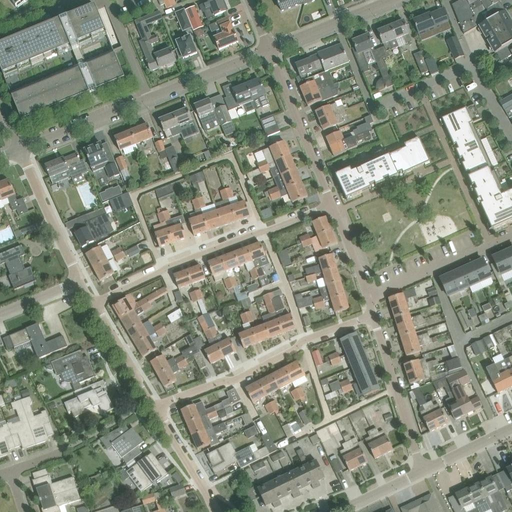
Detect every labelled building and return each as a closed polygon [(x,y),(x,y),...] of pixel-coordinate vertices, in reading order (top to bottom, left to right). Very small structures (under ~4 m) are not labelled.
[(50,0),(59,21),(0,45),(0,67),(22,120),(125,78),(120,67),(129,64),(122,47),(113,50),(92,0),(9,0),(16,7),(23,1),(25,3),(27,0),(50,0)] [(163,0),(165,4),(167,9),(177,5),(175,0),(163,0)] [(207,20),(226,12),(226,11),(227,10),(225,4),(223,4),(221,0),(216,0),(200,7),(203,13),(204,12),(207,20)] [(277,0),(282,12),(304,3),(305,5),(315,1),(314,0),(277,0)] [(505,12),(498,0),(460,0),(459,1),(452,5),(457,17),(460,25),(464,35),(469,32),(482,25),(505,12)] [(195,6),(185,10),(189,19),(192,28),(194,31),(204,27),(195,6)] [(192,28),(189,19),(185,10),(185,9),(178,11),(186,31),(192,28)] [(430,15),(428,15),(434,28),(448,22),(443,10),(430,15)] [(146,26),(160,20),(163,19),(159,11),(139,20),(135,21),(135,22),(139,20),(142,27),(138,28),(140,34),(141,34),(148,31),(146,26)] [(511,23),(505,12),(482,25),(480,26),(487,39),(489,37),(491,40),(488,41),(492,49),(495,54),(511,44),(511,23)] [(434,28),(428,15),(413,21),(419,34),(434,28)] [(217,22),(209,26),(212,33),(220,29),(223,36),(215,39),(219,50),(239,42),(228,17),(217,22)] [(403,21),(391,26),(399,47),(412,42),(409,34),(403,21)] [(385,47),(380,49),(384,59),(390,57),(388,52),(399,47),(391,26),(378,32),(383,45),(384,45),(385,47)] [(140,42),(147,61),(151,72),(160,68),(160,69),(167,66),(168,68),(174,65),(173,63),(176,62),(171,49),(155,55),(151,45),(159,42),(156,35),(151,38),(151,37),(150,38),(144,40),(143,40),(143,41),(140,42)] [(384,59),(380,49),(375,51),(374,48),(369,35),(353,42),(355,48),(352,49),(364,77),(369,75),(368,72),(370,71),(363,53),(372,49),(383,78),(382,79),(381,79),(380,80),(379,81),(378,81),(378,82),(377,83),(376,85),(376,86),(376,87),(376,88),(376,89),(376,90),(376,91),(376,92),(377,93),(394,86),(384,59)] [(177,42),(180,50),(183,59),(197,54),(193,44),(190,37),(177,42)] [(464,56),(457,37),(447,41),(455,60),(464,56)] [(511,44),(504,49),(497,53),(502,61),(511,55),(511,61),(510,62),(511,66),(511,44)] [(318,54),(318,55),(325,73),(349,64),(342,45),(318,54)] [(421,52),(414,55),(421,74),(429,71),(421,52)] [(325,73),(318,55),(310,58),(310,59),(296,65),(300,77),(296,78),(298,83),(325,73)] [(259,80),(241,87),(251,111),(256,109),(253,102),(259,99),(263,107),(269,105),(259,80)] [(300,88),(304,97),(318,91),(329,87),(327,82),(316,86),(314,82),(300,88)] [(228,112),(231,121),(239,118),(235,109),(244,106),(247,113),(251,111),(241,87),(234,90),(235,95),(224,99),(229,111),(228,112)] [(318,91),(304,97),(308,106),(322,100),(322,101),(333,97),(331,91),(329,87),(318,91)] [(511,95),(500,103),(505,111),(511,106),(511,95)] [(231,121),(228,112),(226,107),(214,111),(209,100),(202,103),(201,101),(195,103),(196,105),(195,106),(204,128),(221,122),(227,136),(236,132),(231,121)] [(315,112),(319,121),(333,115),(345,110),(343,106),(338,108),(336,103),(329,106),(315,112)] [(450,134),(451,137),(474,126),(473,123),(481,120),(475,105),(442,119),(449,134),(450,134)] [(174,114),(179,127),(182,135),(190,132),(191,136),(199,133),(194,120),(192,120),(188,109),(174,114)] [(333,115),(319,121),(323,131),(344,122),(342,117),(347,115),(345,110),(333,115)] [(179,127),(174,114),(160,120),(165,132),(168,139),(181,134),(179,127)] [(260,121),(261,121),(267,137),(280,132),(273,115),(260,121)] [(326,138),(330,147),(368,131),(372,130),(370,124),(353,131),(354,132),(343,137),(340,132),(326,138)] [(148,125),(132,131),(137,144),(153,138),(148,125)] [(450,137),(456,151),(481,141),(474,126),(451,137),(450,137)] [(137,144),(132,131),(115,138),(120,151),(137,144)] [(370,136),(368,131),(330,147),(334,157),(348,151),(357,147),(355,142),(370,136)] [(419,138),(402,146),(412,169),(415,168),(415,169),(430,163),(419,138)] [(161,159),(168,156),(165,150),(161,141),(155,144),(161,159)] [(456,151),(462,165),(487,154),(481,141),(456,151)] [(257,164),(259,169),(291,156),(285,142),(262,151),(266,161),(257,164)] [(101,144),(85,150),(94,172),(106,168),(110,179),(120,175),(112,153),(106,156),(101,144)] [(402,146),(387,153),(398,177),(412,171),(412,169),(402,146)] [(209,151),(204,153),(207,161),(212,159),(209,151)] [(493,152),(489,154),(494,166),(498,164),(493,152)] [(53,185),(71,177),(75,185),(85,181),(82,175),(89,172),(84,160),(81,161),(77,153),(45,166),(50,178),(51,178),(53,185)] [(387,153),(373,159),(384,183),(398,177),(387,153)] [(462,165),(469,179),(493,168),(487,154),(462,165)] [(122,156),(116,159),(121,171),(127,169),(122,156)] [(274,179),(281,176),(296,170),(291,156),(259,169),(247,174),(250,181),(247,182),(250,189),(255,187),(251,178),(261,174),(270,170),(274,179)] [(178,158),(170,161),(175,174),(177,174),(184,171),(178,158)] [(373,159),(359,165),(369,188),(370,190),(384,183),(373,159)] [(359,165),(350,169),(361,193),(370,190),(369,188),(359,165)] [(469,179),(475,192),(499,182),(493,168),(469,179)] [(361,193),(350,169),(335,176),(345,198),(351,195),(352,198),(361,193)] [(281,176),(287,189),(302,183),(296,170),(281,176)] [(203,172),(190,177),(192,184),(197,182),(198,184),(206,181),(203,172)] [(9,180),(0,184),(0,196),(2,201),(8,198),(13,211),(17,210),(20,216),(29,213),(23,198),(17,201),(9,180)] [(475,192),(481,207),(504,197),(504,195),(505,195),(499,182),(475,192)] [(302,183),(287,189),(293,203),(308,197),(302,183)] [(171,184),(156,190),(159,201),(174,195),(171,184)] [(277,187),(268,191),(270,196),(271,196),(280,192),(277,187)] [(229,199),(226,190),(220,192),(223,201),(229,199)] [(280,192),(271,196),(273,201),(282,197),(280,192)] [(203,197),(198,199),(201,209),(206,207),(203,197)] [(230,200),(232,205),(238,203),(236,197),(230,200)] [(481,207),(485,215),(508,205),(504,197),(481,207)] [(117,198),(110,201),(113,210),(121,207),(117,198)] [(201,209),(198,199),(192,201),(195,210),(195,211),(197,218),(189,221),(194,236),(208,231),(203,216),(201,209)] [(238,204),(231,207),(236,222),(250,217),(247,208),(245,202),(238,204)] [(485,215),(489,225),(492,224),(494,229),(511,221),(511,211),(509,205),(508,205),(485,215)] [(231,207),(217,211),(222,227),(236,222),(231,207)] [(104,208),(76,219),(79,226),(84,224),(106,215),(107,215),(107,214),(104,208)] [(168,211),(162,213),(166,222),(172,220),(168,211)] [(217,211),(203,216),(208,231),(222,227),(217,211)] [(161,224),(166,222),(162,213),(157,214),(161,224)] [(87,229),(76,234),(83,248),(87,245),(88,246),(90,245),(89,244),(106,236),(102,227),(110,223),(106,215),(84,224),(87,229)] [(313,223),(318,236),(331,231),(326,218),(313,223)] [(37,225),(22,230),(15,233),(17,239),(24,237),(24,236),(39,230),(37,225)] [(182,225),(169,230),(173,243),(187,239),(182,225)] [(173,243),(169,230),(155,234),(160,248),(173,243)] [(318,236),(301,243),(304,248),(313,245),(316,252),(323,249),(324,249),(337,244),(331,231),(318,236)] [(299,238),(301,243),(311,239),(309,234),(299,238)] [(261,243),(248,248),(253,262),(259,278),(262,288),(270,285),(266,275),(263,276),(260,268),(263,267),(260,259),(266,257),(261,243)] [(10,276),(11,281),(15,290),(37,282),(31,268),(26,270),(21,257),(26,255),(23,246),(0,254),(0,261),(1,265),(7,263),(11,276),(10,276)] [(124,253),(115,257),(117,262),(126,257),(129,255),(131,258),(141,253),(137,246),(124,253)] [(86,255),(93,268),(107,261),(100,247),(86,255)] [(112,252),(115,257),(124,253),(121,247),(112,252)] [(248,248),(235,253),(240,266),(245,264),(248,272),(250,271),(254,280),(259,278),(253,262),(248,248)] [(289,258),(286,251),(279,253),(282,261),(289,258)] [(235,253),(222,258),(227,271),(240,266),(235,253)] [(511,270),(504,253),(502,254),(502,253),(498,254),(499,255),(493,258),(501,275),(511,270)] [(316,275),(323,273),(337,269),(333,255),(319,259),(321,265),(305,270),(308,278),(316,275)] [(227,271),(222,258),(208,263),(213,276),(214,276),(216,282),(224,279),(228,290),(230,294),(234,292),(233,288),(230,279),(227,271)] [(483,260),(472,265),(480,283),(491,278),(483,260)] [(107,261),(93,268),(100,281),(114,274),(107,261)] [(472,265),(462,270),(470,287),(480,283),(472,265)] [(192,284),(193,284),(206,279),(201,266),(187,271),(192,284)] [(323,273),(327,287),(341,282),(337,269),(323,273)] [(462,270),(451,274),(459,292),(470,287),(462,270)] [(192,284),(187,271),(174,276),(179,289),(192,284)] [(459,292),(451,274),(441,279),(448,297),(459,292)] [(235,277),(230,279),(233,288),(238,286),(235,277)] [(299,310),(314,305),(345,296),(341,282),(327,287),(319,289),(322,297),(313,300),(313,298),(304,301),(302,294),(295,296),(299,310)] [(436,288),(427,291),(429,297),(438,294),(436,288)] [(201,290),(195,292),(199,301),(204,299),(201,290)] [(268,295),(269,297),(278,321),(283,334),(296,329),(291,315),(284,318),(282,313),(285,309),(280,297),(283,296),(281,290),(273,293),(268,295)] [(179,303),(184,301),(180,291),(175,293),(179,303)] [(193,303),(199,301),(195,292),(190,294),(193,303)] [(113,307),(121,320),(135,311),(150,303),(147,297),(136,303),(131,294),(125,296),(121,299),(122,301),(113,307)] [(389,300),(392,309),(418,301),(417,296),(405,299),(404,295),(404,294),(389,299),(389,300)] [(271,323),(265,326),(270,339),(283,334),(278,321),(275,313),(269,297),(268,295),(263,297),(264,299),(267,306),(270,314),(268,315),(271,323)] [(345,296),(314,305),(316,311),(333,305),(336,314),(349,309),(345,296)] [(248,298),(241,301),(244,308),(252,305),(250,298),(248,298)] [(424,302),(426,309),(441,304),(439,298),(424,302)] [(392,309),(395,318),(410,314),(408,309),(420,306),(418,301),(392,309)] [(121,320),(128,332),(142,324),(137,316),(152,307),(150,303),(135,311),(121,320)] [(471,319),(477,316),(474,309),(468,311),(471,319)] [(171,322),(184,317),(182,310),(169,315),(171,322)] [(250,312),(246,314),(249,323),(254,321),(250,312)] [(249,323),(246,314),(241,316),(244,325),(247,333),(239,336),(244,349),(257,344),(252,331),(249,323)] [(395,318),(398,328),(412,323),(424,319),(423,315),(411,318),(410,314),(395,318)] [(217,345),(208,326),(203,316),(198,319),(209,340),(208,341),(211,348),(205,352),(211,364),(224,358),(217,345)] [(398,328),(401,337),(415,333),(414,328),(427,324),(426,319),(424,319),(412,323),(398,328)] [(153,328),(156,333),(165,327),(162,323),(153,328)] [(438,326),(440,334),(449,332),(447,323),(438,326)] [(10,336),(14,346),(15,349),(32,342),(39,359),(51,354),(68,347),(64,336),(47,343),(39,324),(10,336)] [(128,332),(136,345),(150,336),(142,324),(128,332)] [(213,324),(208,326),(217,345),(224,358),(237,352),(230,339),(225,342),(221,334),(219,335),(215,327),(214,327),(213,324)] [(265,326),(252,331),(257,344),(270,339),(265,326)] [(501,331),(506,342),(511,338),(509,332),(511,330),(510,326),(501,331)] [(165,327),(156,333),(159,338),(168,332),(165,327)] [(499,345),(506,342),(501,331),(494,334),(499,345)] [(401,337),(404,346),(418,342),(430,339),(428,333),(417,337),(415,333),(401,337)] [(348,355),(362,349),(356,335),(342,341),(348,355)] [(150,336),(136,345),(143,358),(157,349),(150,336)] [(490,336),(483,339),(488,350),(495,347),(490,336)] [(151,363),(157,374),(169,367),(170,369),(177,365),(186,360),(192,357),(193,356),(200,353),(199,351),(205,348),(200,337),(193,340),(196,345),(181,353),(183,356),(175,360),(174,358),(167,362),(163,356),(151,363)] [(418,342),(404,346),(407,356),(421,352),(420,346),(431,343),(430,339),(418,342)] [(480,341),(471,345),(476,356),(485,352),(480,341)] [(362,349),(348,355),(354,368),(368,362),(362,349)] [(72,383),(76,392),(83,389),(80,384),(96,377),(90,361),(84,359),(84,358),(82,359),(80,353),(81,352),(81,351),(52,363),(52,364),(46,367),(47,369),(52,371),(54,369),(57,375),(57,377),(61,375),(62,378),(63,380),(63,381),(64,382),(65,382),(66,383),(67,383),(68,383),(69,383),(70,383),(72,383)] [(502,356),(504,361),(511,376),(511,354),(511,352),(502,356)] [(207,367),(200,353),(193,356),(201,370),(207,367)] [(331,362),(340,358),(338,353),(328,357),(331,362)] [(404,365),(407,375),(442,364),(452,361),(450,356),(440,359),(427,364),(425,359),(404,365)] [(321,358),(314,361),(316,364),(317,367),(323,365),(321,358)] [(333,367),(342,363),(340,358),(331,362),(333,367)] [(446,373),(447,377),(463,372),(459,359),(452,361),(442,364),(407,375),(410,385),(431,378),(430,373),(435,372),(447,367),(449,372),(446,373)] [(169,367),(157,374),(165,388),(177,381),(173,374),(180,370),(180,369),(189,364),(186,360),(177,365),(170,369),(169,367)] [(500,363),(495,365),(507,389),(511,387),(511,376),(504,361),(500,363)] [(298,362),(285,369),(292,383),(306,376),(298,362)] [(368,362),(354,368),(359,382),(373,376),(368,362)] [(486,369),(498,394),(507,389),(495,365),(486,369)] [(285,369),(272,376),(280,390),(292,383),(285,369)] [(447,377),(446,377),(452,391),(464,416),(473,411),(482,407),(478,398),(469,402),(461,387),(471,383),(465,371),(463,372),(447,377)] [(272,376),(259,382),(267,397),(280,390),(272,376)] [(365,396),(379,390),(373,376),(359,382),(365,396)] [(452,391),(446,377),(441,380),(448,394),(450,399),(446,401),(455,420),(464,416),(452,391)] [(342,389),(351,385),(349,380),(340,384),(342,389)] [(267,397),(259,382),(246,389),(253,404),(267,397)] [(420,388),(424,397),(439,428),(448,424),(438,404),(434,406),(431,401),(431,402),(428,395),(427,396),(425,392),(429,391),(431,395),(437,392),(433,383),(420,388)] [(94,385),(83,389),(76,392),(75,392),(77,398),(65,403),(68,413),(75,409),(77,413),(84,409),(92,405),(94,408),(100,405),(105,414),(115,409),(107,395),(104,396),(102,393),(104,392),(102,388),(96,391),(94,385)] [(344,394),(353,390),(351,385),(342,389),(344,394)] [(301,387),(296,390),(300,399),(306,396),(301,387)] [(228,403),(230,406),(242,400),(240,397),(235,388),(223,395),(228,403)] [(30,397),(28,390),(21,392),(23,399),(30,397)] [(300,399),(296,390),(291,393),(296,402),(300,399)] [(31,397),(21,400),(37,445),(46,442),(45,438),(55,434),(52,425),(47,411),(42,412),(42,414),(41,417),(36,419),(31,406),(33,402),(31,397)] [(12,423),(8,424),(16,448),(26,444),(27,448),(37,445),(21,400),(11,404),(13,409),(17,410),(21,424),(16,426),(13,424),(12,423)] [(275,401),(270,403),(275,412),(280,410),(275,401)] [(181,411),(187,424),(217,412),(215,407),(206,410),(203,402),(181,411)] [(275,412),(270,403),(265,406),(270,415),(275,412)] [(439,428),(427,404),(423,406),(425,411),(420,413),(430,433),(439,428)] [(231,407),(225,410),(227,416),(233,413),(231,407)] [(365,411),(369,420),(377,416),(373,407),(365,411)] [(313,422),(306,410),(299,414),(306,426),(313,422)] [(187,424),(192,437),(213,428),(210,421),(210,420),(218,416),(217,412),(187,424)] [(249,413),(229,421),(233,430),(253,421),(249,413)] [(387,423),(394,421),(391,414),(384,417),(387,423)] [(297,422),(289,426),(294,436),(302,433),(297,422)] [(224,423),(213,428),(192,437),(198,450),(210,444),(211,447),(219,443),(216,435),(227,430),(224,423)] [(0,457),(8,455),(6,451),(16,448),(8,424),(3,426),(4,428),(2,430),(0,431),(0,457)] [(336,424),(330,427),(333,434),(339,431),(336,424)] [(100,439),(106,447),(108,450),(113,446),(127,465),(142,453),(138,447),(144,442),(134,428),(127,433),(125,430),(128,428),(126,425),(100,439)] [(248,438),(259,433),(256,426),(245,431),(248,438)] [(344,426),(339,428),(343,435),(346,434),(347,433),(344,426)] [(377,428),(372,431),(384,455),(393,451),(384,431),(379,433),(377,428)] [(384,455),(372,431),(368,433),(370,438),(365,440),(370,450),(375,459),(384,455)] [(359,467),(347,443),(346,443),(341,432),(334,435),(340,446),(342,445),(345,450),(340,452),(350,472),(359,467)] [(261,437),(266,447),(270,454),(278,451),(269,433),(261,437)] [(325,441),(330,450),(338,446),(333,437),(325,441)] [(351,441),(347,443),(359,467),(368,463),(358,443),(354,446),(351,441)] [(250,447),(236,454),(230,443),(218,450),(218,449),(207,455),(213,467),(212,468),(215,475),(228,468),(228,467),(238,462),(241,469),(270,454),(266,447),(254,454),(250,447)] [(296,452),(299,457),(305,455),(302,449),(296,452)] [(283,452),(277,455),(279,460),(285,457),(283,452)] [(152,453),(144,459),(138,464),(130,469),(126,472),(142,493),(157,482),(158,483),(169,475),(152,453)] [(279,460),(277,455),(271,457),(274,463),(279,460)] [(305,455),(299,457),(302,463),(307,460),(305,455)] [(130,469),(138,464),(135,459),(127,465),(130,469)] [(343,470),(338,459),(332,462),(337,473),(343,470)] [(263,461),(258,464),(260,469),(266,466),(263,461)] [(317,462),(307,467),(317,488),(321,486),(319,481),(325,478),(317,462)] [(260,469),(258,464),(252,467),(255,472),(260,469)] [(307,467),(298,471),(305,488),(312,485),(314,489),(317,488),(307,467)] [(61,511),(59,507),(81,500),(74,477),(52,484),(50,479),(47,469),(33,474),(36,485),(34,486),(37,495),(40,495),(41,499),(40,499),(41,502),(42,502),(43,506),(41,507),(42,511),(61,511)] [(298,471),(288,476),(298,497),(301,495),(299,491),(305,488),(298,471)] [(172,476),(179,485),(184,482),(177,472),(172,476)] [(288,476),(278,480),(286,497),(292,494),(294,499),(298,497),(288,476)] [(491,478),(479,484),(490,506),(491,510),(492,511),(503,511),(508,510),(499,492),(501,491),(504,489),(505,489),(504,488),(503,486),(499,477),(492,480),(491,478)] [(286,497),(278,480),(258,490),(266,507),(273,504),(275,508),(282,505),(280,500),(286,497)] [(478,511),(490,506),(479,484),(468,489),(478,511)] [(183,485),(174,488),(170,489),(173,499),(187,494),(183,485)] [(244,491),(249,502),(257,498),(252,488),(244,491)] [(478,511),(468,489),(456,495),(456,496),(449,499),(454,511),(478,511)] [(141,497),(144,505),(156,501),(154,494),(141,497)] [(426,499),(402,510),(403,511),(439,511),(438,510),(434,501),(428,503),(426,499)] [(159,510),(159,511),(165,511),(162,500),(156,501),(159,510)]
